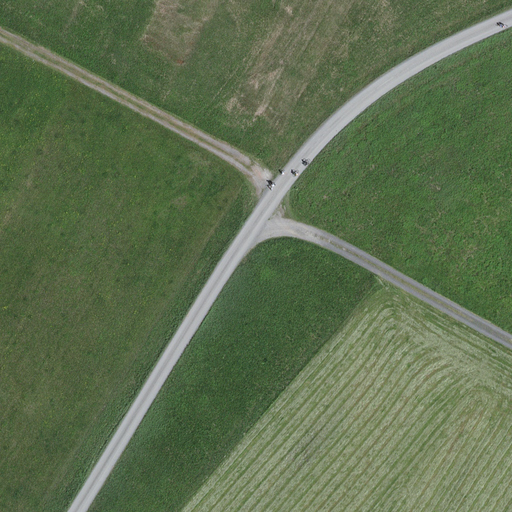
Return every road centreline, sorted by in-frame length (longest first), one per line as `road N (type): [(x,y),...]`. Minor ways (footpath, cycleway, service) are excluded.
road 1 (track): [(511,18),(355,105),(287,175),(74,511)]
road 2 (track): [(262,211),(511,339)]
